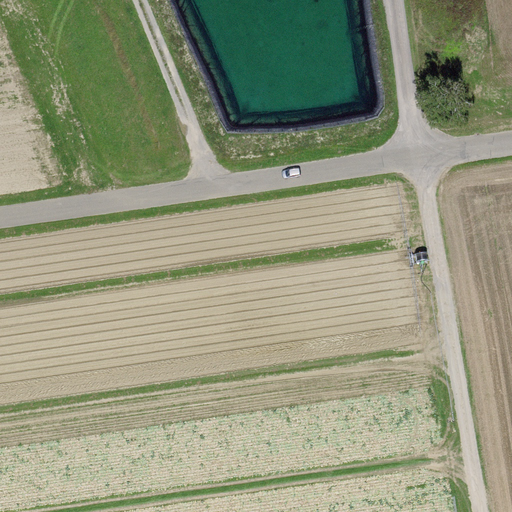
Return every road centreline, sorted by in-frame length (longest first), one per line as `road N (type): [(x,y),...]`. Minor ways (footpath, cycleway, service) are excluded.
road 1 (unclassified): [(511,140),(0,218)]
road 2 (track): [(482,511),(426,152)]
road 3 (track): [(219,184),(141,0)]
road 4 (track): [(398,0),(426,152)]
